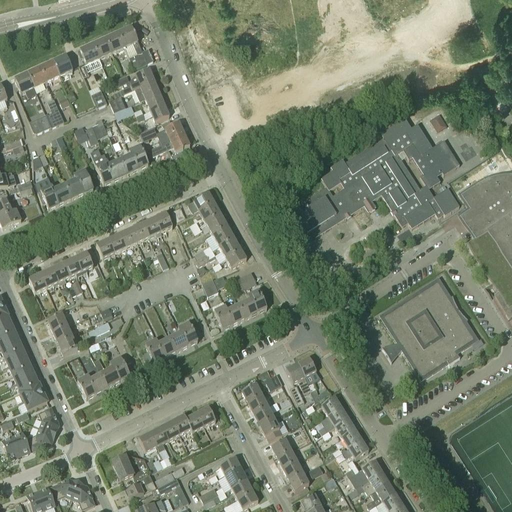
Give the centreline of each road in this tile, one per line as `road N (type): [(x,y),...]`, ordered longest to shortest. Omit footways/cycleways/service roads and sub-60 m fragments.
road 1 (residential): [(1,272),(222,174)]
road 2 (unclassified): [(428,511),(315,332)]
road 3 (residential): [(84,449),(1,272)]
road 4 (unclassified): [(222,174),(161,32),(137,0)]
road 5 (unclassified): [(315,332),(222,174)]
road 6 (residential): [(84,449),(224,381)]
road 7 (residential): [(289,511),(224,381)]
